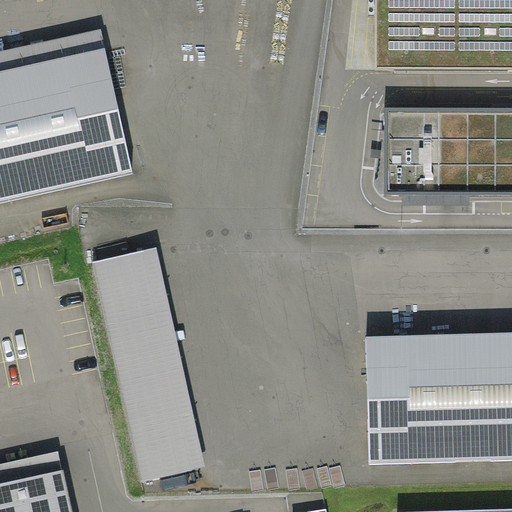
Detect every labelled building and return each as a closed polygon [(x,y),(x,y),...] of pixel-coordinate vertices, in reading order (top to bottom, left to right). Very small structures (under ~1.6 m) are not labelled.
[(511,0),(374,0),(376,75),(511,76),(511,0)] [(109,52),(0,76),(0,205),(136,176),(109,52)] [(511,113),(387,114),(387,197),(511,196),(511,113)] [(162,254),(91,270),(139,488),(211,473),(162,254)] [(511,340),(369,344),(372,469),(511,465),(511,340)] [(73,511),(60,452),(0,464),(0,511),(73,511)]
